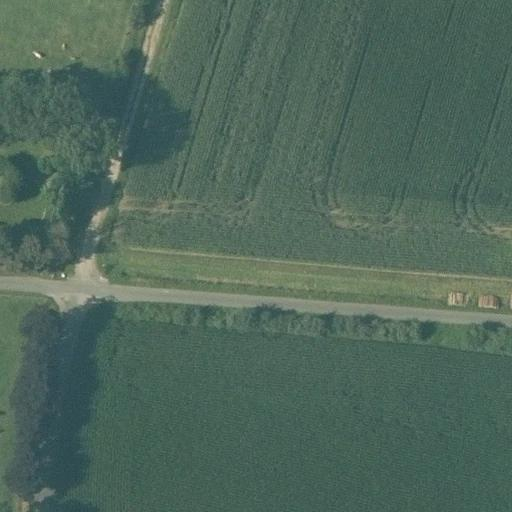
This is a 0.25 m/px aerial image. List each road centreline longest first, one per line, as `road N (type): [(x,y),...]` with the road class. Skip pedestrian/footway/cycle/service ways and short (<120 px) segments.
road 1 (track): [(149,0),(62,290),(36,511)]
road 2 (unclassified): [(511,318),(0,284)]
